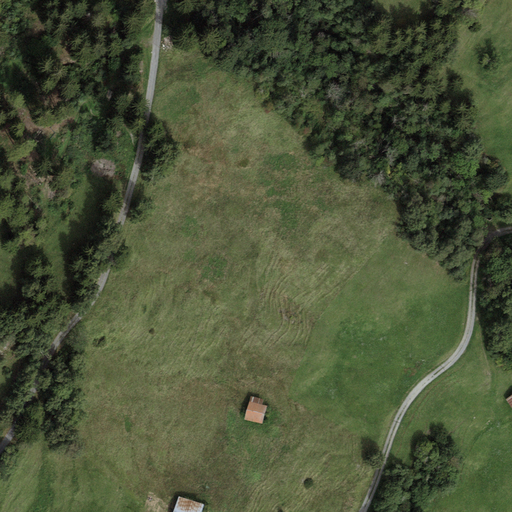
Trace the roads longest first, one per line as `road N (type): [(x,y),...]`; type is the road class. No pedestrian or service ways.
road 1 (track): [(158,16),(136,164),(105,273),(0,448)]
road 2 (track): [(362,511),(403,408),(467,337),(479,252),(511,231)]
